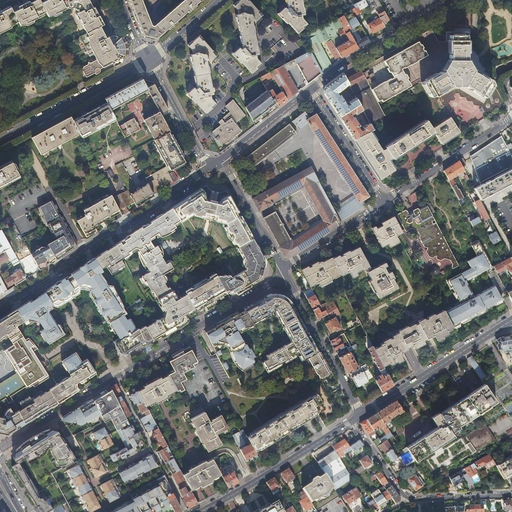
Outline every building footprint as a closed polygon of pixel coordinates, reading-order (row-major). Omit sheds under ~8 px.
[(86,77),(95,72),(96,74),(99,72),(100,71),(100,70),(101,69),(100,68),(105,67),(104,65),(117,59),(115,55),(117,53),(124,54),(125,48),(124,43),(121,37),(113,44),(112,45),(108,37),(106,38),(100,26),(101,25),(98,21),(96,16),(98,15),(93,7),(92,8),(88,0),(46,0),(41,3),(39,0),(36,0),(30,3),(29,1),(18,7),(19,9),(13,13),(10,8),(0,13),(0,33),(11,28),(11,27),(13,25),(18,22),(20,26),(22,25),(26,25),(27,25),(33,22),(32,20),(37,17),(37,16),(46,12),(48,16),(50,15),(54,15),(54,16),(60,12),(60,11),(65,8),(64,7),(66,6),(67,7),(70,8),(72,7),(75,9),(76,10),(77,9),(78,11),(76,13),(82,24),(84,28),(86,33),(83,34),(83,35),(78,37),(87,56),(93,53),(97,59),(91,62),(88,62),(88,64),(83,66),(84,67),(82,68),(86,77)] [(196,4),(200,1),(199,0),(183,0),(154,26),(152,25),(141,0),(129,0),(143,35),(147,36),(153,38),(156,39),(182,17),(185,13),(196,4)] [(233,5),(238,10),(246,12),(253,19),(255,21),(261,16),(257,12),(258,11),(248,0),(247,0),(238,0),(238,1),(238,2),(233,5)] [(286,0),(288,7),(286,9),(290,13),(299,15),(302,18),(302,14),(304,14),(301,0),(286,0)] [(361,0),(353,4),(348,7),(350,10),(354,16),(361,12),(360,10),(368,5),(364,0),(361,0)] [(369,0),(365,0),(369,5),(368,8),(371,13),(376,11),(375,8),(369,0)] [(377,0),(369,0),(375,8),(381,5),(377,0)] [(290,13),(286,9),(285,7),(279,13),(280,14),(283,17),(282,18),(287,23),(288,22),(297,33),(303,28),(302,27),(306,23),(302,18),(299,15),(290,13)] [(382,23),(389,19),(383,8),(376,12),(380,18),(382,23)] [(242,48),(241,49),(246,55),(248,55),(256,55),(258,54),(255,37),(251,21),(253,19),(246,12),(238,10),(238,13),(235,14),(239,32),(242,48)] [(343,14),(351,28),(348,30),(350,33),(358,48),(370,41),(367,36),(360,39),(357,34),(357,35),(354,31),(362,27),(360,24),(359,24),(354,16),(350,10),(343,14)] [(372,34),(385,27),(382,23),(380,18),(367,24),(372,34)] [(430,30),(360,69),(361,71),(377,101),(419,78),(422,82),(445,68),(449,61),(449,43),(444,43),(443,43),(438,42),(430,30)] [(349,42),(336,49),(341,57),(358,48),(350,33),(347,35),(349,42)] [(188,45),(192,50),(195,50),(201,52),(208,59),(209,61),(215,56),(212,51),(213,50),(203,39),(202,40),(198,35),(192,41),(188,45)] [(310,50),(322,72),(332,64),(320,43),(315,35),(305,40),(310,50)] [(455,35),(449,35),(449,43),(449,61),(445,68),(422,82),(429,95),(437,91),(440,98),(440,100),(442,104),(446,105),(449,100),(453,100),(454,97),(453,94),(455,92),(457,92),(460,95),(464,95),(466,99),(471,100),(473,104),(480,104),(483,110),(491,111),(493,106),(499,107),(502,100),(499,95),(496,95),(496,93),(497,91),(494,86),(493,86),(491,85),(493,83),(468,69),(465,62),(465,35),(455,35)] [(246,55),(241,49),(239,47),(233,52),(237,57),(236,57),(241,63),(242,62),(252,73),(258,68),(256,67),(261,63),(257,58),(256,55),(248,55),(246,55)] [(197,88),(195,89),(201,96),(210,95),(213,94),(206,60),(208,59),(201,52),(195,50),(192,50),(193,54),(190,54),(197,88)] [(281,91),(286,100),(298,91),(286,71),(297,65),(307,84),(322,72),(310,50),(284,64),(270,72),(275,79),(281,91)] [(377,101),(361,71),(345,79),(351,88),(355,98),(359,104),(362,110),(369,123),(384,115),(380,106),(377,101)] [(270,72),(259,77),(262,81),(262,83),(272,78),(274,80),(275,79),(270,72)] [(345,79),(342,72),(325,86),(323,93),(339,117),(359,104),(355,98),(348,102),(349,104),(347,105),(340,94),(338,96),(337,95),(338,94),(337,92),(346,86),(349,89),(351,88),(345,79)] [(141,78),(105,98),(107,103),(110,109),(119,105),(123,102),(147,89),(141,78)] [(142,78),(141,78),(147,89),(159,112),(144,120),(154,139),(168,132),(169,131),(161,114),(168,110),(153,82),(142,78)] [(274,98),(279,106),(286,100),(281,91),(275,96),(268,83),(264,85),(267,90),(272,99),(274,98)] [(201,96),(195,89),(193,88),(188,93),(192,97),(191,98),(196,103),(197,102),(202,108),(206,113),(212,108),(211,107),(215,103),(212,99),(211,97),(210,95),(201,96)] [(256,124),(263,118),(258,108),(272,99),(267,90),(247,107),(256,124)] [(218,100),(224,97),(221,92),(216,95),(218,100)] [(258,108),(263,118),(279,106),(274,98),(272,99),(258,108)] [(230,118),(235,124),(245,115),(233,99),(225,106),(230,111),(221,119),(224,123),(230,118)] [(0,139),(13,133),(17,131),(49,114),(44,106),(42,102),(0,123),(0,139)] [(73,121),(80,133),(81,136),(115,118),(110,109),(107,103),(73,121)] [(354,140),(369,131),(373,129),(369,123),(362,127),(363,129),(359,130),(357,127),(359,126),(359,125),(354,117),(353,117),(352,117),(351,115),(354,113),(355,114),(356,114),(362,110),(359,104),(339,117),(354,140)] [(306,120),(310,117),(305,111),(292,120),(299,129),(308,123),(306,120)] [(359,201),(363,199),(368,195),(316,113),(310,117),(306,120),(308,123),(356,197),(359,201)] [(71,116),(32,137),(41,154),(80,133),(73,121),(71,116)] [(431,129),(433,132),(441,144),(460,132),(450,117),(431,129)] [(134,118),(119,126),(124,137),(139,129),(134,118)] [(224,123),(221,119),(218,122),(220,124),(212,131),(217,137),(215,138),(217,139),(216,140),(221,146),(241,131),(235,124),(230,118),(224,123)] [(385,148),(391,158),(392,159),(433,132),(431,129),(426,120),(384,147),(385,148)] [(262,144),(243,158),(251,168),(297,133),(289,123),(262,144)] [(391,158),(385,148),(381,150),(369,131),(354,140),(379,180),(394,170),(388,160),(391,158)] [(158,184),(161,189),(173,182),(169,174),(168,174),(167,171),(184,162),(168,132),(154,139),(153,139),(168,166),(152,174),(155,181),(157,180),(158,184)] [(482,184),(511,168),(511,156),(501,136),(497,138),(487,145),(471,156),(478,177),(480,183),(482,182),(482,184)] [(463,166),(459,160),(451,165),(457,175),(465,171),(463,166)] [(0,185),(19,175),(12,161),(0,167),(0,185)] [(400,167),(404,173),(412,167),(407,161),(400,167)] [(116,165),(128,189),(133,186),(121,162),(116,165)] [(457,175),(451,165),(443,170),(448,180),(457,175)] [(341,222),(340,221),(334,211),(311,166),(299,172),(296,167),(289,171),(292,176),(252,198),(259,211),(272,204),(271,203),(304,186),(323,221),(292,241),(275,210),(262,217),(284,257),(287,257),(331,228),(341,222)] [(511,168),(482,184),(474,188),(475,190),(478,195),(479,199),(493,192),(508,184),(511,181),(511,168)] [(453,179),(449,181),(459,199),(461,202),(465,200),(464,197),(463,197),(459,191),(461,190),(459,186),(457,187),(453,179)] [(155,181),(148,185),(153,194),(161,189),(158,184),(157,180),(155,181)] [(148,185),(147,183),(142,187),(141,185),(137,187),(138,189),(131,193),(130,193),(135,202),(137,206),(154,195),(153,194),(148,185)] [(117,195),(113,197),(119,210),(123,208),(135,202),(130,193),(128,189),(117,195)] [(196,192),(172,208),(180,220),(192,212),(194,213),(193,214),(201,216),(201,215),(204,215),(204,214),(213,216),(213,218),(221,220),(221,219),(224,219),(227,225),(227,226),(229,230),(230,230),(234,238),(232,240),(234,244),(237,242),(238,246),(251,239),(249,235),(250,235),(249,234),(241,219),(240,219),(237,213),(238,212),(233,201),(232,202),(229,197),(221,201),(222,202),(219,203),(207,200),(204,196),(205,196),(201,190),(196,193),(196,192)] [(94,226),(120,212),(119,210),(113,197),(111,194),(83,210),(85,213),(84,214),(85,216),(77,220),(87,237),(97,230),(94,226)] [(479,199),(478,195),(473,198),(480,211),(478,212),(479,214),(481,213),(483,217),(484,220),(486,218),(490,224),(492,223),(491,221),(486,210),(479,199)] [(359,201),(356,197),(334,211),(340,221),(366,204),(363,199),(359,201)] [(56,238),(47,243),(55,258),(60,254),(59,252),(63,250),(63,251),(76,243),(59,214),(58,215),(56,212),(58,211),(52,200),(49,202),(40,207),(44,215),(43,216),(48,226),(49,225),(56,238)] [(451,266),(452,269),(458,265),(427,204),(418,209),(417,208),(413,210),(412,210),(412,211),(413,212),(408,214),(406,210),(405,210),(398,213),(397,215),(405,231),(411,228),(416,229),(420,236),(419,237),(424,246),(427,248),(426,251),(429,256),(432,257),(435,256),(437,259),(441,260),(444,258),(450,260),(452,264),(451,266)] [(172,208),(150,222),(151,223),(148,224),(148,223),(120,241),(121,242),(120,242),(119,243),(118,243),(117,243),(117,244),(116,244),(122,256),(123,256),(127,253),(129,252),(128,250),(129,249),(133,247),(137,247),(139,250),(142,254),(140,256),(147,267),(148,268),(163,259),(161,256),(163,254),(160,249),(159,247),(158,246),(157,247),(156,246),(154,247),(150,241),(151,238),(153,237),(156,235),(158,233),(161,237),(162,237),(163,237),(165,236),(166,235),(168,235),(170,234),(172,233),(170,231),(173,229),(175,227),(174,226),(173,224),(178,221),(180,220),(172,208)] [(398,232),(401,230),(393,215),(390,217),(390,219),(381,223),(382,225),(376,228),(375,227),(372,228),(380,245),(386,242),(388,245),(391,243),(392,245),(399,241),(396,235),(398,234),(398,232)] [(472,225),(481,221),(478,216),(470,220),(472,225)] [(242,218),(241,219),(249,234),(250,235),(251,234),(242,218)] [(11,247),(2,229),(0,230),(0,253),(5,251),(11,247)] [(501,240),(497,232),(495,233),(489,236),(493,244),(501,240)] [(160,238),(161,237),(158,233),(156,235),(161,243),(160,244),(161,245),(159,247),(160,249),(162,248),(163,249),(168,246),(165,241),(163,242),(160,238)] [(238,246),(236,247),(237,249),(239,248),(242,253),(240,254),(245,263),(244,266),(246,267),(245,269),(243,270),(233,276),(231,273),(230,274),(226,276),(225,274),(223,276),(222,275),(221,275),(220,275),(219,275),(217,275),(227,293),(234,289),(237,293),(239,292),(246,288),(248,287),(246,285),(249,283),(250,282),(257,278),(258,274),(261,275),(265,261),(253,238),(251,239),(238,246)] [(478,242),(471,245),(476,255),(467,261),(471,268),(462,272),(461,273),(461,272),(448,279),(458,299),(460,298),(462,302),(445,311),(452,326),(467,318),(467,319),(480,313),(479,311),(486,308),(485,306),(489,303),(490,305),(502,299),(502,298),(494,285),(478,293),(473,296),(465,279),(474,274),(474,275),(486,269),(491,266),(478,242)] [(47,243),(43,246),(51,262),(56,259),(55,258),(47,243)] [(122,256),(116,244),(107,250),(107,251),(104,253),(103,252),(95,258),(101,267),(105,264),(111,273),(116,269),(115,268),(123,263),(120,258),(122,256)] [(15,249),(21,260),(29,255),(22,245),(15,249)] [(51,262),(43,246),(31,254),(39,269),(46,265),(47,265),(47,264),(47,263),(46,263),(46,262),(47,261),(48,261),(51,262)] [(20,263),(11,247),(5,251),(14,266),(20,263)] [(301,269),(309,284),(313,282),(314,284),(318,282),(321,287),(326,284),(325,283),(331,280),(331,279),(333,278),(332,275),(339,272),(340,273),(343,271),(345,273),(349,271),(351,276),(356,273),(356,272),(362,269),(362,270),(369,266),(359,247),(349,252),(349,251),(336,258),(335,256),(332,258),(332,259),(329,260),(328,258),(322,262),(321,260),(306,269),(305,267),(301,269)] [(511,266),(511,265),(511,260),(509,255),(508,256),(509,257),(502,261),(493,266),(497,273),(506,268),(508,271),(511,268),(511,266)] [(95,258),(89,262),(86,264),(86,263),(80,267),(79,268),(80,268),(71,274),(72,275),(65,279),(64,278),(51,287),(51,288),(45,292),(53,303),(56,304),(57,301),(59,299),(63,300),(66,298),(70,296),(73,294),(73,290),(76,289),(79,289),(80,286),(79,285),(81,283),(91,285),(93,288),(92,289),(91,293),(109,322),(125,312),(125,311),(101,267),(95,258)] [(148,268),(149,271),(142,275),(145,281),(146,280),(151,288),(152,288),(157,298),(169,291),(167,288),(165,289),(162,283),(164,282),(160,276),(172,268),(168,262),(166,264),(163,259),(148,268)] [(366,271),(370,278),(372,277),(372,278),(367,281),(370,286),(371,285),(375,291),(377,290),(380,296),(396,288),(393,282),(394,281),(389,272),(385,274),(384,270),(385,270),(383,267),(385,266),(383,262),(366,271)] [(429,271),(431,275),(435,276),(439,274),(440,270),(438,267),(434,265),(430,267),(429,271)] [(16,285),(26,278),(25,276),(25,275),(24,275),(24,274),(23,274),(20,268),(13,273),(14,274),(11,276),(7,278),(6,279),(9,284),(10,284),(14,282),(16,285)] [(217,275),(216,273),(209,277),(210,278),(191,288),(190,289),(189,288),(184,290),(186,294),(194,307),(196,311),(227,293),(217,275)] [(175,300),(169,291),(157,298),(164,309),(165,311),(165,313),(164,316),(159,319),(158,319),(156,319),(156,320),(164,336),(174,330),(187,323),(187,322),(188,321),(188,320),(187,318),(187,316),(186,317),(185,314),(187,312),(187,311),(192,309),(194,307),(186,294),(178,298),(175,300)] [(25,303),(17,308),(16,309),(22,319),(26,324),(34,319),(34,320),(37,320),(38,320),(39,322),(42,326),(42,327),(38,329),(40,332),(42,332),(44,336),(44,337),(46,340),(47,341),(49,340),(63,332),(56,322),(54,323),(46,309),(47,308),(50,305),(53,303),(45,292),(36,298),(36,299),(29,303),(26,305),(25,303)] [(267,295),(244,308),(245,310),(252,323),(275,309),(292,339),(265,354),(267,358),(263,361),(268,369),(298,353),(297,352),(299,351),(303,359),(307,357),(318,351),(291,303),(289,300),(286,297),(283,295),(279,294),(275,294),(273,294),(270,294),(267,295)] [(311,307),(319,303),(314,294),(307,298),(311,307)] [(164,309),(157,298),(156,299),(162,310),(163,309),(164,309)] [(327,314),(330,319),(335,316),(340,313),(332,299),(320,306),(320,305),(313,309),(318,319),(327,314)] [(16,309),(9,313),(0,319),(0,337),(1,337),(0,336),(6,333),(12,343),(23,336),(16,326),(23,321),(16,309)] [(22,319),(16,309),(23,321),(25,324),(22,319)] [(252,323),(245,310),(238,314),(238,315),(234,317),(234,316),(231,317),(229,317),(216,325),(215,326),(205,332),(213,345),(215,344),(216,341),(218,340),(229,343),(230,345),(229,347),(231,351),(233,351),(235,355),(234,358),(237,363),(240,364),(242,367),(244,370),(253,365),(252,363),(253,360),(252,358),(255,357),(254,356),(255,356),(252,350),(251,351),(251,349),(250,348),(249,348),(248,349),(241,337),(241,338),(239,335),(237,334),(238,333),(253,324),(252,323)] [(373,348),(383,365),(389,362),(390,363),(396,359),(396,361),(402,358),(399,353),(405,350),(407,349),(407,347),(409,346),(413,344),(415,348),(425,342),(423,339),(434,334),(437,338),(442,336),(441,335),(447,331),(447,330),(453,326),(452,326),(445,311),(444,310),(425,319),(424,318),(417,321),(418,322),(408,327),(407,325),(397,330),(398,331),(391,335),(392,337),(379,343),(380,344),(373,348)] [(135,330),(125,312),(109,322),(111,325),(112,325),(116,331),(115,332),(119,338),(113,341),(121,353),(124,353),(142,342),(144,340),(145,343),(152,338),(145,326),(145,325),(135,330)] [(341,328),(335,316),(330,319),(324,322),(330,332),(336,329),(337,330),(341,328)] [(156,320),(145,326),(152,338),(154,342),(164,336),(156,320)] [(381,391),(393,384),(384,367),(383,365),(373,348),(365,332),(360,334),(372,357),(373,356),(375,360),(374,360),(379,369),(381,374),(376,376),(376,375),(373,376),(381,391)] [(511,334),(500,336),(499,335),(495,338),(496,339),(499,343),(497,343),(498,349),(502,348),(507,356),(508,355),(509,357),(510,356),(511,358),(511,357),(511,334)] [(2,350),(10,362),(16,372),(0,382),(0,401),(5,398),(8,403),(13,400),(10,396),(25,386),(26,388),(33,384),(34,386),(49,377),(42,366),(44,365),(45,364),(45,363),(45,362),(43,361),(41,360),(40,360),(39,361),(39,360),(33,351),(37,348),(38,349),(38,348),(33,342),(28,337),(25,339),(23,336),(12,343),(2,350)] [(330,340),(335,349),(343,345),(338,336),(330,340)] [(185,341),(158,358),(168,376),(169,376),(196,361),(185,341)] [(347,348),(349,351),(357,347),(356,343),(347,348)] [(339,357),(348,373),(360,366),(360,365),(357,366),(355,362),(356,361),(355,360),(354,361),(353,358),(355,358),(352,354),(351,354),(350,352),(358,348),(357,347),(349,351),(339,357)] [(94,372),(95,371),(87,358),(82,361),(75,351),(61,360),(70,375),(49,388),(50,390),(58,402),(79,389),(77,385),(76,382),(77,382),(81,379),(82,380),(94,372)] [(330,372),(319,351),(318,351),(307,357),(317,374),(319,376),(326,372),(327,374),(330,372)] [(471,363),(470,363),(481,379),(486,376),(472,355),(467,358),(471,363)] [(366,363),(360,366),(363,370),(351,376),(357,387),(368,381),(363,371),(369,368),(367,365),(366,363)] [(145,388),(138,391),(144,401),(147,407),(156,403),(157,404),(160,402),(169,398),(168,397),(178,392),(173,384),(169,376),(168,376),(162,379),(161,378),(144,386),(145,388)] [(116,383),(111,387),(112,389),(116,398),(120,396),(118,392),(120,391),(116,383)] [(466,396),(466,397),(472,405),(477,412),(478,413),(496,401),(484,384),(466,396)] [(111,419),(118,431),(123,429),(130,425),(127,420),(126,417),(121,407),(119,402),(116,398),(112,389),(94,400),(101,415),(105,422),(111,419)] [(51,406),(57,403),(58,402),(50,390),(47,392),(46,391),(39,395),(38,394),(35,396),(32,398),(32,399),(33,401),(32,401),(31,400),(29,397),(28,396),(19,402),(23,407),(18,410),(25,423),(29,421),(33,418),(32,417),(34,416),(35,417),(48,408),(49,408),(48,407),(50,406),(51,407),(51,406)] [(138,391),(130,395),(134,404),(136,403),(137,405),(144,401),(138,391)] [(246,437),(254,451),(255,454),(317,415),(319,414),(315,407),(322,402),(316,393),(246,437)] [(466,397),(440,414),(446,423),(453,418),(457,425),(477,412),(472,405),(466,397)] [(83,404),(79,407),(86,421),(87,422),(91,420),(91,421),(98,417),(99,416),(101,415),(94,400),(92,398),(89,400),(83,404)] [(402,409),(402,408),(396,399),(377,412),(384,423),(389,420),(388,419),(391,417),(391,418),(392,417),(392,416),(398,412),(399,413),(403,410),(402,409)] [(8,434),(25,423),(18,410),(13,400),(8,403),(6,404),(8,408),(6,411),(4,414),(5,415),(3,416),(3,417),(0,416),(0,431),(1,432),(8,434)] [(144,401),(137,405),(141,413),(144,411),(146,415),(150,413),(147,407),(144,401)] [(121,407),(126,417),(131,414),(126,405),(121,407)] [(79,407),(61,418),(63,421),(70,423),(71,425),(72,425),(73,425),(74,425),(74,424),(75,424),(77,424),(76,423),(80,421),(81,424),(86,421),(79,407)] [(210,421),(205,411),(191,418),(196,428),(195,429),(201,440),(203,440),(208,450),(222,443),(216,433),(228,427),(221,414),(212,419),(212,420),(210,421)] [(384,423),(377,412),(366,418),(373,430),(384,423)] [(440,414),(438,412),(431,417),(437,426),(406,446),(414,459),(415,460),(427,478),(475,451),(465,436),(457,425),(453,418),(446,423),(440,414)] [(146,415),(140,418),(144,424),(147,422),(147,421),(149,420),(150,422),(153,420),(150,413),(146,415)] [(373,430),(366,418),(360,423),(376,446),(378,444),(381,442),(379,439),(373,430)] [(148,424),(144,425),(148,431),(154,428),(157,426),(153,420),(150,422),(151,423),(149,424),(148,424)] [(484,423),(465,436),(475,451),(495,439),(484,423)] [(123,429),(132,447),(133,447),(137,445),(137,444),(138,443),(139,442),(139,441),(139,439),(139,438),(142,436),(140,431),(135,433),(133,430),(135,430),(132,424),(130,425),(123,429)] [(156,436),(157,439),(163,436),(158,426),(157,426),(154,428),(155,429),(154,429),(155,432),(152,433),(154,436),(156,436)] [(104,427),(92,433),(101,450),(113,444),(110,438),(112,437),(110,433),(109,434),(108,434),(107,433),(104,427)] [(57,430),(49,428),(47,429),(39,432),(35,435),(38,439),(34,442),(39,449),(40,450),(49,444),(48,444),(49,443),(52,446),(53,449),(52,450),(56,458),(59,464),(60,464),(63,467),(73,462),(72,459),(73,458),(75,457),(62,437),(61,438),(58,433),(59,433),(57,430)] [(118,431),(126,447),(127,450),(132,447),(123,429),(118,431)] [(240,449),(244,457),(254,451),(246,437),(242,429),(232,434),(239,446),(246,443),(247,445),(246,445),(246,444),(244,445),(245,446),(240,449)] [(386,439),(392,435),(390,431),(379,439),(381,442),(386,439)] [(164,446),(164,448),(168,446),(163,436),(157,439),(159,442),(157,443),(159,446),(162,444),(163,447),(164,446)] [(26,457),(28,459),(38,453),(37,451),(40,450),(39,449),(34,442),(31,437),(30,438),(25,441),(24,442),(23,443),(22,444),(21,445),(20,445),(19,446),(18,448),(18,449),(20,453),(15,456),(17,459),(18,459),(19,461),(23,459),(26,457)] [(338,443),(337,444),(342,451),(343,452),(344,453),(351,449),(349,446),(344,439),(338,443)] [(391,448),(393,447),(392,446),(391,447),(386,439),(381,442),(378,444),(384,452),(391,448)] [(349,446),(351,449),(353,452),(358,449),(364,445),(359,440),(349,446)] [(404,452),(402,449),(398,443),(396,445),(402,454),(404,452)] [(332,447),(335,451),(337,454),(341,452),(342,453),(343,452),(342,451),(337,444),(332,447)] [(159,450),(165,462),(174,457),(173,455),(170,456),(168,452),(170,451),(168,446),(164,448),(159,450)] [(414,459),(406,446),(402,449),(404,452),(404,453),(406,452),(406,453),(403,455),(407,462),(411,460),(413,462),(415,460),(414,459)] [(127,450),(126,447),(110,455),(113,461),(129,453),(127,450)] [(384,452),(391,461),(398,456),(391,448),(384,452)] [(335,451),(317,462),(325,474),(334,488),(335,490),(352,479),(351,478),(349,474),(337,454),(335,451)] [(93,470),(96,476),(108,470),(99,453),(87,459),(91,465),(92,467),(90,468),(89,468),(91,472),(93,470)] [(145,458),(118,472),(124,483),(131,479),(131,480),(138,476),(138,475),(151,469),(158,465),(155,460),(152,455),(151,454),(150,454),(149,454),(144,457),(145,458)] [(488,454),(475,461),(478,466),(484,463),(486,468),(494,463),(488,454)] [(358,461),(362,466),(364,469),(372,464),(366,455),(358,461)] [(511,455),(495,465),(506,481),(506,482),(511,479),(511,455)] [(182,473),(191,489),(200,485),(201,486),(212,480),(211,478),(221,473),(215,460),(213,457),(206,461),(205,459),(193,466),(188,469),(189,470),(182,473)] [(19,461),(15,464),(13,465),(14,468),(23,482),(22,482),(37,505),(39,504),(44,511),(46,511),(66,501),(56,481),(39,492),(19,461)] [(466,480),(470,478),(469,477),(476,472),(476,471),(475,469),(477,467),(473,462),(464,467),(467,473),(463,475),(466,480)] [(97,496),(96,496),(95,497),(94,495),(88,484),(87,482),(88,482),(89,481),(87,478),(85,479),(85,478),(83,474),(79,467),(80,467),(78,463),(74,465),(75,466),(66,471),(87,511),(89,511),(100,506),(97,500),(99,499),(97,496)] [(223,476),(228,486),(238,480),(235,475),(233,471),(230,464),(222,468),(225,475),(223,476)] [(355,470),(357,474),(365,470),(364,469),(362,466),(355,470)] [(288,468),(280,473),(287,483),(294,478),(288,468)] [(179,488),(189,507),(198,503),(191,489),(182,473),(180,469),(173,473),(180,488),(179,488)] [(387,483),(382,476),(379,471),(375,474),(377,478),(383,486),(387,483)] [(456,491),(461,491),(462,489),(458,481),(459,481),(458,481),(463,478),(460,473),(459,473),(458,471),(449,476),(453,484),(456,491)] [(413,490),(414,489),(414,490),(424,483),(420,476),(417,478),(415,473),(407,478),(406,479),(406,480),(406,481),(411,490),(412,490),(413,490)] [(302,489),(302,491),(306,497),(307,496),(311,503),(317,498),(318,500),(322,497),(324,497),(328,494),(329,493),(330,492),(331,490),(334,488),(325,474),(319,478),(318,478),(313,481),(313,482),(302,489)] [(164,477),(130,495),(134,501),(139,511),(153,511),(170,503),(166,495),(171,493),(172,492),(164,477)] [(280,487),(274,477),(266,482),(272,492),(278,488),(280,487)] [(106,495),(110,501),(122,495),(112,478),(101,484),(101,485),(104,490),(105,492),(103,492),(102,493),(104,496),(106,495)] [(386,490),(391,498),(395,504),(398,502),(400,497),(398,493),(396,494),(395,492),(391,486),(389,487),(388,486),(389,486),(387,483),(383,486),(386,490)] [(383,486),(378,490),(386,502),(391,498),(386,490),(383,486)] [(313,506),(316,511),(339,495),(335,490),(334,488),(331,490),(330,492),(329,493),(328,494),(324,497),(322,497),(318,500),(317,498),(311,503),(313,506)] [(347,504),(352,501),(360,496),(355,488),(342,496),(347,504)] [(369,491),(371,495),(373,499),(378,507),(386,502),(378,490),(377,489),(374,491),(373,489),(369,491)] [(302,491),(298,493),(302,500),(299,501),(305,511),(313,506),(311,503),(307,496),(306,497),(302,491)] [(170,503),(174,511),(179,511),(180,509),(179,506),(179,505),(178,502),(177,503),(172,492),(171,493),(166,495),(170,503)] [(371,495),(364,499),(371,511),(378,507),(373,499),(371,495)] [(503,500),(505,509),(511,507),(511,499),(503,500)] [(139,511),(134,501),(127,505),(112,511),(139,511)] [(284,511),(280,505),(278,501),(262,510),(262,511),(284,511)] [(466,501),(463,501),(463,507),(463,511),(474,511),(474,505),(467,506),(466,501)] [(288,509),(284,502),(280,505),(284,511),(295,511),(292,506),(288,509)] [(108,511),(112,511),(127,505),(126,503),(108,511)]
